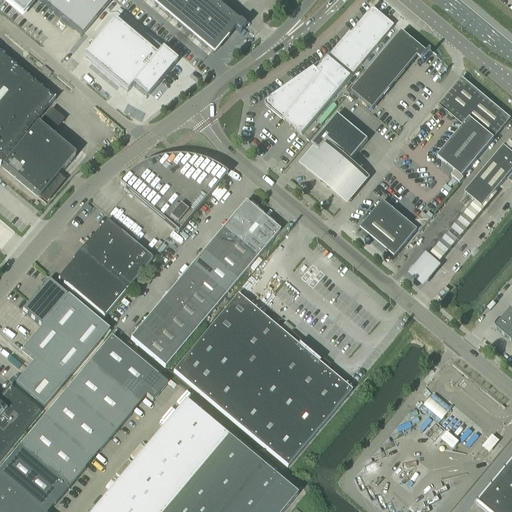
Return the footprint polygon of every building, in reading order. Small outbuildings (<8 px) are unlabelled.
[(0,0),(22,19),(37,0),(81,37),(110,2),(107,0),(0,0)] [(147,0),(213,55),(234,30),(240,34),(245,29),(210,0),(147,0)] [(302,136),(383,39),(394,26),(374,9),(371,10),(351,34),(349,32),(317,71),(313,68),(265,102),(265,105),(302,136)] [(114,22),(84,58),(127,94),(132,87),(147,99),(177,63),(162,50),(156,58),(114,22)] [(406,36),(401,32),(351,92),(373,110),(376,106),(414,60),(417,57),(422,61),(428,55),(422,50),(406,37),(406,36)] [(53,100),(9,63),(0,55),(0,166),(0,167),(1,166),(0,165),(26,134),(29,136),(2,168),(39,200),(75,157),(38,126),(35,129),(32,127),(55,100),(54,100),(53,100)] [(462,178),(510,120),(461,79),(438,106),(463,127),(437,157),(455,172),(451,177),(460,184),(463,180),(462,178)] [(348,164),(368,141),(337,115),(311,146),(316,151),(303,166),(320,180),(329,188),(346,202),(366,179),(348,164)] [(482,208),(511,171),(511,154),(503,147),(464,194),(482,208)] [(178,235),(227,176),(226,176),(225,174),(221,172),(218,170),(215,168),(211,166),(208,164),(204,163),(200,162),(196,161),(192,160),(189,159),(185,159),(181,158),(177,158),(173,159),(169,159),(165,159),(161,160),(157,161),(154,162),(150,164),(146,165),(143,167),(139,169),(136,170),(133,173),(130,175),(126,178),(124,180),(122,182),(119,186),(178,235)] [(394,258),(417,231),(383,202),(360,230),(394,258)] [(234,239),(257,213),(245,203),(223,229),(234,239)] [(246,248),(268,222),(257,213),(234,239),(246,248)] [(423,229),(430,220),(422,213),(414,222),(423,229)] [(152,260),(107,222),(87,245),(86,245),(80,252),(126,291),(152,260)] [(257,258),(280,232),(268,222),(246,248),(257,258)] [(257,258),(246,248),(234,239),(223,229),(213,242),(247,271),(257,258)] [(460,237),(452,230),(451,229),(448,233),(457,241),(460,237)] [(247,271),(213,242),(202,254),(237,283),(247,271)] [(426,251),(407,273),(423,287),(442,265),(426,251)] [(126,291),(80,252),(72,261),(73,262),(58,280),(104,319),(126,291)] [(237,283),(202,254),(192,266),(227,295),(237,283)] [(192,266),(171,291),(206,320),(227,295),(192,266)] [(44,409),(109,331),(48,280),(42,288),(42,290),(37,290),(37,295),(36,295),(22,311),(42,328),(22,352),(34,362),(15,385),(44,409)] [(449,292),(445,288),(437,297),(442,301),(449,292)] [(206,320),(171,291),(161,303),(196,332),(206,320)] [(351,392),(326,371),(330,366),(291,333),(287,338),(237,296),(173,373),(287,469),(351,392)] [(196,332),(161,303),(151,315),(185,344),(196,332)] [(511,310),(495,328),(511,342),(511,341),(511,310)] [(185,344),(151,315),(141,327),(175,356),(185,344)] [(175,356),(141,327),(130,340),(165,369),(175,356)] [(167,385),(111,338),(88,365),(138,406),(146,397),(152,402),(167,385)] [(138,406),(88,365),(65,392),(115,434),(138,406)] [(0,460),(40,414),(9,388),(0,398),(0,460)] [(115,434),(65,392),(42,420),(92,461),(115,434)] [(433,395),(421,410),(438,425),(451,410),(433,395)] [(283,511),(297,496),(185,402),(92,511),(283,511)] [(92,461),(42,420),(20,447),(67,488),(92,461)] [(457,444),(447,436),(443,441),(453,449),(457,444)] [(489,452),(497,442),(492,438),(484,448),(489,452)] [(49,511),(67,488),(20,447),(0,469),(0,477),(41,511),(49,511)] [(511,511),(511,458),(474,503),(485,511),(511,511)] [(41,511),(0,477),(0,511),(41,511)]
